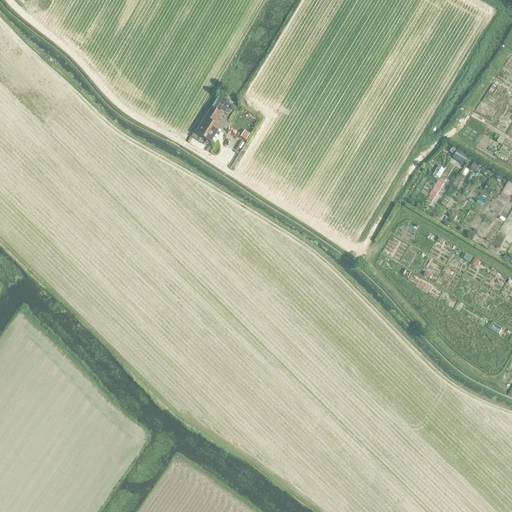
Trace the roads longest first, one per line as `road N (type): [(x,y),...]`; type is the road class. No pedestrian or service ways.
road 1 (track): [(511,413),(446,382),(311,250),(125,139),(0,16)]
road 2 (track): [(452,127),(410,158),(358,247),(439,342),(500,379)]
road 3 (track): [(361,251),(213,159)]
